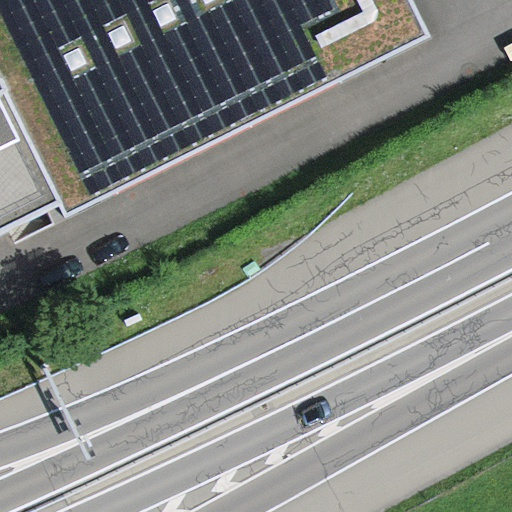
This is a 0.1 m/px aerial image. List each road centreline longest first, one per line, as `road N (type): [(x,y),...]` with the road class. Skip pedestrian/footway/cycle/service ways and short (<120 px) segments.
road 1 (motorway): [(96,511),(511,326)]
road 2 (motorway): [(511,230),(178,396)]
road 3 (motorway): [(229,511),(511,339)]
road 4 (motorway): [(178,396),(0,489)]
road 5 (motorway): [(178,396),(0,454)]
